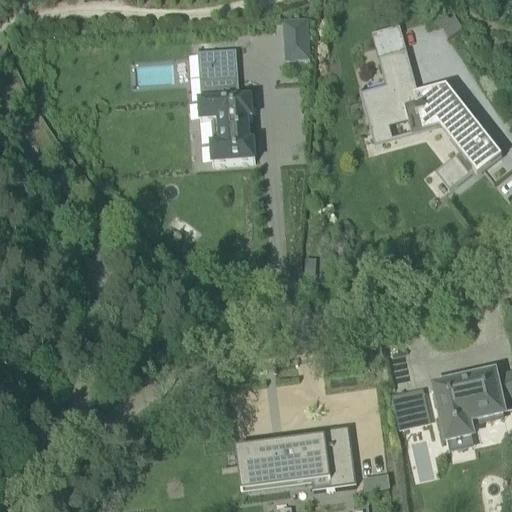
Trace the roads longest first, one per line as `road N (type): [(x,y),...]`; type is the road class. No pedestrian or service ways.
road 1 (residential): [(270,329),(417,306),(511,267)]
road 2 (residential): [(69,457),(172,382),(270,329)]
road 3 (residential): [(69,457),(98,333),(87,235)]
road 4 (residential): [(270,329),(210,314),(142,279),(87,235)]
road 5 (residential): [(87,235),(0,106)]
